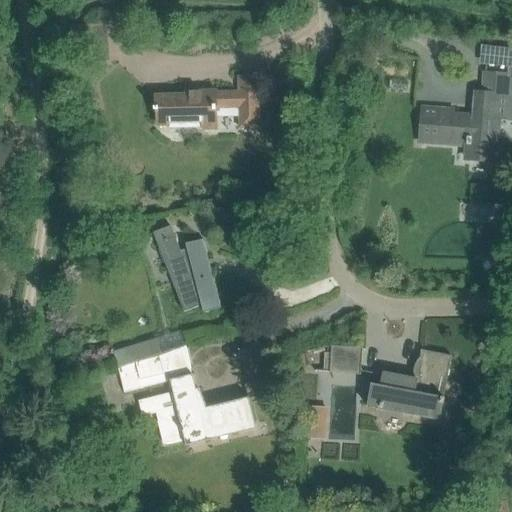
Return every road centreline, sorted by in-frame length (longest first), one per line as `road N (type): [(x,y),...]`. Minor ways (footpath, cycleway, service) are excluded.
road 1 (residential): [(511,308),(383,300),(356,291),(338,266),(323,197),(318,0)]
road 2 (track): [(0,415),(28,282),(25,0)]
